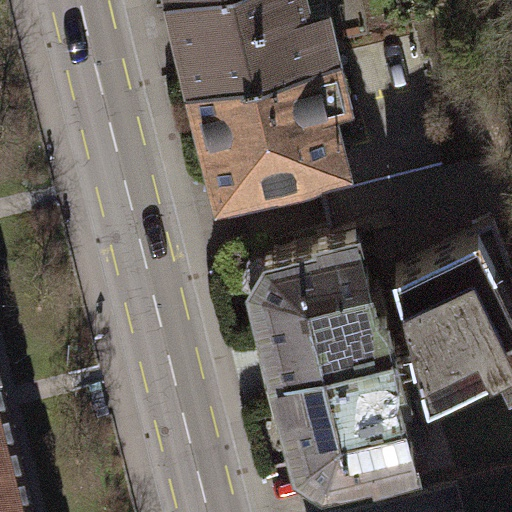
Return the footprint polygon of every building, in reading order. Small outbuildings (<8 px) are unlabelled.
[(171,0),(188,69),(238,57),(239,63),(313,45),(338,39),(328,0),(171,0)] [(238,57),(188,69),(214,181),(344,150),(313,45),(239,63),(238,57)] [(481,93),(430,105),(443,157),(501,146),(481,93)] [(263,245),(250,273),(261,326),(263,332),(274,330),(282,361),(391,333),(384,302),(376,303),(354,217),(315,224),(316,230),(263,245)] [(394,340),(391,333),(282,361),(289,389),(279,392),(281,399),(293,455),(328,470),(373,454),(381,464),(417,446),(392,368),(399,365),(398,355),(419,349),(429,393),(490,361),(503,390),(511,385),(511,267),(492,218),(390,260),(414,334),(394,340)] [(281,399),(279,392),(289,389),(282,361),(274,330),(263,332),(261,326),(253,328),(271,401),(281,399)] [(0,482),(14,479),(0,418),(0,482)] [(0,482),(0,511),(22,511),(14,479),(0,482)]
